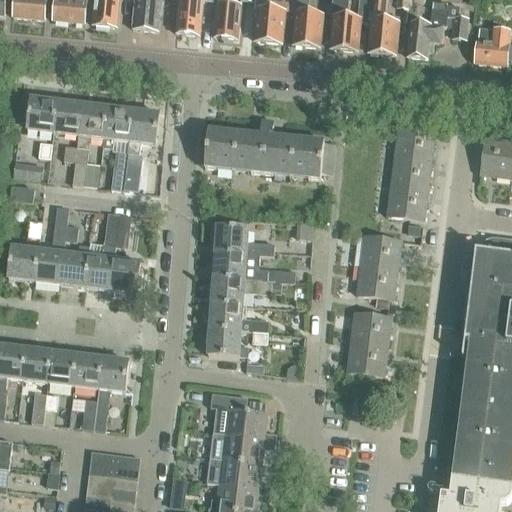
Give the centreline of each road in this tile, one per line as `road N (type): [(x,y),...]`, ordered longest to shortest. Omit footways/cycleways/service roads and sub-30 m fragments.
road 1 (residential): [(383,511),(386,486),(420,468),(457,218)]
road 2 (unclassified): [(166,374),(192,62)]
road 3 (tertiary): [(474,91),(192,62)]
road 4 (tertiary): [(192,62),(0,44)]
road 5 (residential): [(323,246),(311,395)]
road 6 (residential): [(166,374),(311,395)]
road 7 (residential): [(457,218),(474,91)]
road 8 (residential): [(311,395),(305,430),(319,459),(311,511)]
